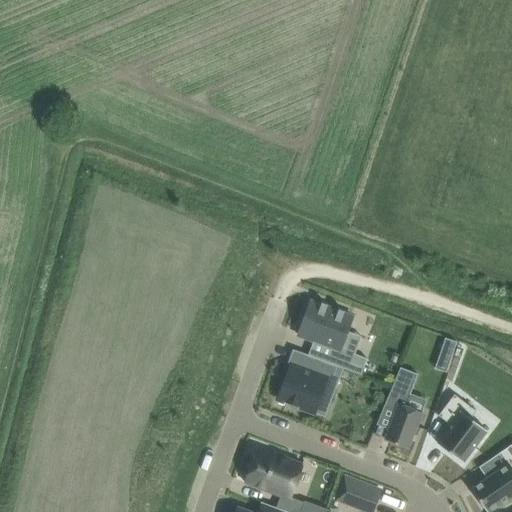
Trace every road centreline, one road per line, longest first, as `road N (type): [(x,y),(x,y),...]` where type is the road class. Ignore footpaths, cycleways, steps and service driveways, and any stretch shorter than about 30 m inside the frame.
road 1 (unclassified): [(511,323),(313,265),(287,277)]
road 2 (residential): [(235,420),(425,493),(444,511)]
road 3 (residential): [(287,277),(235,420)]
